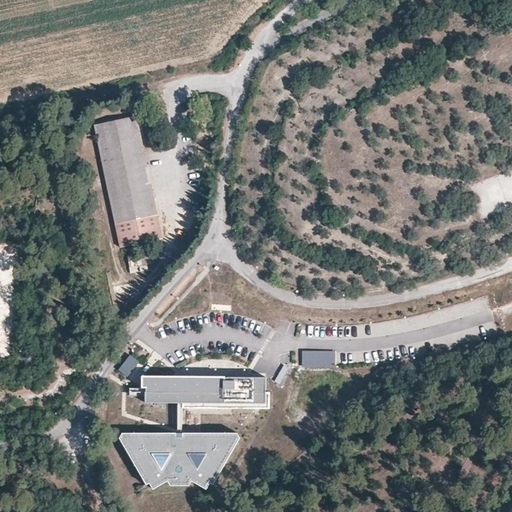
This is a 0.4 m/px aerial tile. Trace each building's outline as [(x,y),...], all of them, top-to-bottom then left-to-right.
[(140,141),(134,118),(127,120),(133,143),(140,141)] [(127,120),(103,126),(108,149),(100,151),(122,250),(162,241),(140,141),(133,143),(127,120)] [(108,149),(103,126),(94,128),(100,151),(108,149)] [(127,257),(131,274),(146,271),(142,254),(127,257)] [(335,352),(302,351),(301,367),(334,368),(335,352)] [(130,354),(119,370),(128,377),(139,361),(130,354)] [(283,385),(291,369),(284,365),(275,381),(283,385)] [(180,378),(145,378),(145,389),(145,391),(145,396),(145,403),(148,403),(180,403),(183,403),(183,408),(265,408),(270,408),(270,393),(267,393),(267,378),(180,378)] [(151,486),(153,489),(154,488),(168,481),(171,486),(189,485),(192,481),(207,489),(210,483),(213,484),(240,438),(237,433),(185,433),(185,436),(181,436),(177,436),(177,433),(136,433),(122,433),(119,438),(147,485),(149,483),(151,486)]
